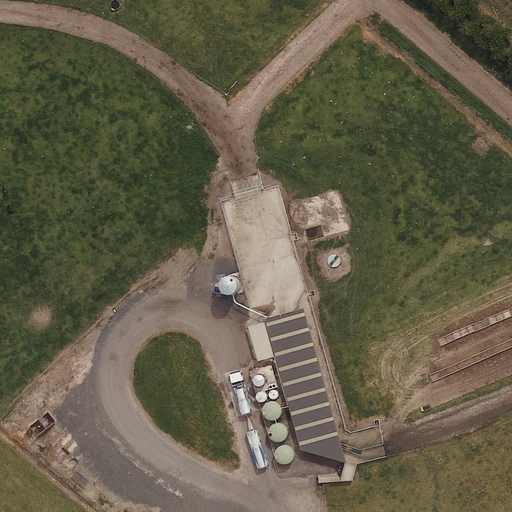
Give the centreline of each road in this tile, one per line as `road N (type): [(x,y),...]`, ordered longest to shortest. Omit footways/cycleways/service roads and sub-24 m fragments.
road 1 (unclassified): [(275,506),(229,347),(220,328),(190,308),(139,311),(115,343),(112,380),(128,424),(165,466),(239,498)]
road 2 (unclassified): [(380,0),(511,111)]
